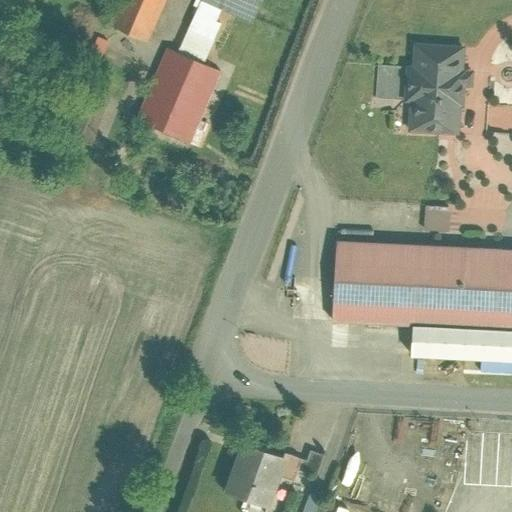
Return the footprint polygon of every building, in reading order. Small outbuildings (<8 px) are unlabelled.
[(119,0),(111,22),(149,38),(165,0),(119,0)] [(215,0),(199,0),(178,51),(203,62),(222,20),(215,18),(222,3),(215,0)] [(258,0),(218,0),(252,15),(258,0)] [(466,44),(413,40),(412,64),(405,64),(405,66),(403,97),(403,100),(409,100),(408,129),(460,132),(463,84),(470,85),(472,66),(464,66),(466,44)] [(167,46),(137,117),(202,144),(225,89),(214,84),(220,69),(203,62),(178,51),(167,46)] [(377,96),(403,97),(405,66),(379,64),(377,96)] [(80,135),(103,145),(121,103),(97,93),(80,135)] [(489,128),(511,130),(511,105),(493,103),(489,128)] [(448,205),(422,203),(420,230),(447,231),(448,205)] [(511,246),(330,238),(327,317),(402,321),(511,325),(511,246)] [(511,325),(402,321),(401,351),(511,356),(511,348),(511,325)] [(284,459),(237,442),(220,491),(267,508),(284,459)] [(306,511),(318,511),(323,504),(312,499),(306,511)]
